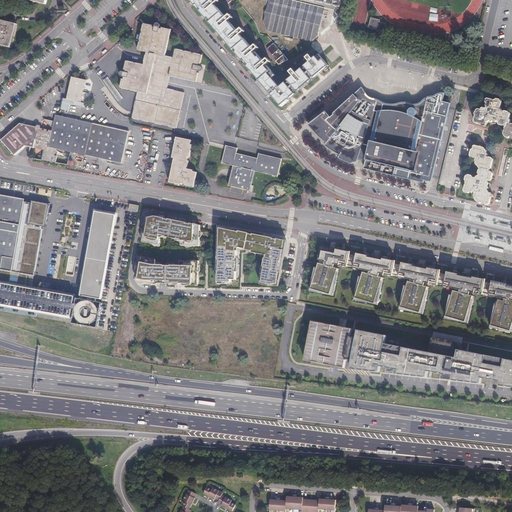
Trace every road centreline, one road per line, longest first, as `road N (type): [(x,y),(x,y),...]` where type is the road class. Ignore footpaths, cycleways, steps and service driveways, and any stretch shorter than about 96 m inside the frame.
road 1 (motorway): [(511,437),(0,379)]
road 2 (motorway): [(0,399),(433,453)]
road 3 (motorway): [(511,427),(86,369)]
road 4 (residential): [(305,226),(292,294),(141,290),(129,275),(141,217),(205,219),(219,212)]
road 5 (secondary): [(307,214),(0,163)]
road 6 (residential): [(495,0),(471,79),(357,61),(281,124)]
road 7 (motorway): [(164,438),(416,459),(433,453)]
road 8 (secondary): [(511,217),(336,174),(281,124)]
road 9 (secondary): [(0,173),(219,212)]
road 10 (secondary): [(305,226),(511,270)]
road 11 (secondary): [(511,259),(307,214)]
road 12 (motorway): [(0,443),(80,432),(164,438)]
road 13 (secondary): [(281,124),(178,0)]
road 14 (residential): [(252,511),(264,484),(354,491)]
